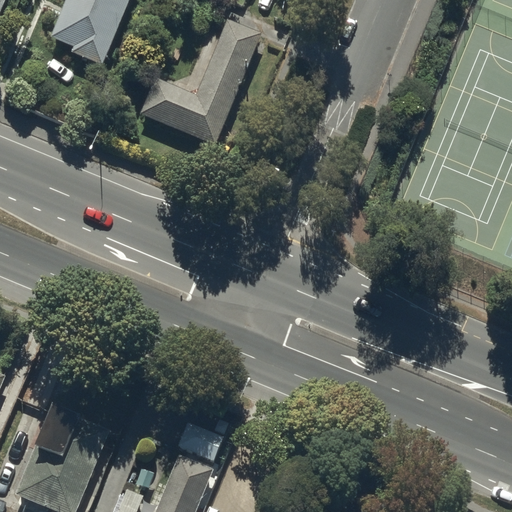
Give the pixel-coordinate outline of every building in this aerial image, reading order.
[(0,0),(0,21),(9,0),(0,0)] [(72,58),(103,71),(132,0),(68,0),(51,43),(75,52),(72,58)] [(141,119),(216,150),(263,39),(228,25),(197,100),(156,83),(141,119)] [(17,501),(44,511),(79,511),(111,437),(53,413),(17,501)] [(179,452),(214,466),(225,443),(189,428),(179,452)] [(199,511),(214,475),(180,461),(159,511),(199,511)]
